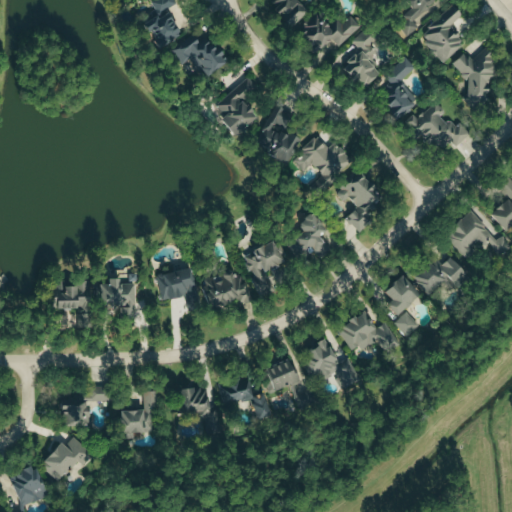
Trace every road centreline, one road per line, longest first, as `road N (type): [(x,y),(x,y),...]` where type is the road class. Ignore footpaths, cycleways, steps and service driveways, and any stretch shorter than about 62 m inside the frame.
road 1 (residential): [(489,0),(511,27),(509,126),(314,303),(259,334),(204,351),(0,362)]
road 2 (residential): [(427,202),(360,132),(271,60),(224,0)]
